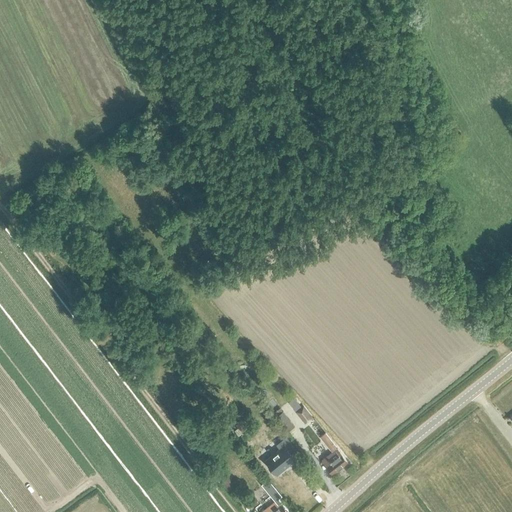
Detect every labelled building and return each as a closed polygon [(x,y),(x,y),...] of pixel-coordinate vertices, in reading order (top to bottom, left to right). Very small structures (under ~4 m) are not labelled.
[(295,397),(288,402),(294,410),(301,405),(295,397)] [(296,411),(305,424),(313,417),(304,405),(296,411)] [(294,426),(280,408),(273,413),(286,431),(294,426)] [(213,439),(219,445),(230,435),(225,429),(213,439)] [(322,460),(333,473),(348,462),(337,448),(337,449),(335,446),(336,446),(325,433),(320,437),(331,450),(331,449),(333,451),(322,460)] [(251,434),(247,437),(254,447),(258,444),(251,434)] [(280,449),(266,460),(277,474),(295,459),(293,456),(298,451),(286,436),(276,444),(280,449)] [(221,483),(229,494),(238,487),(230,476),(221,483)] [(275,501),(261,511),(288,511),(289,511),(279,498),(282,496),(268,479),(261,484),(275,501)]
